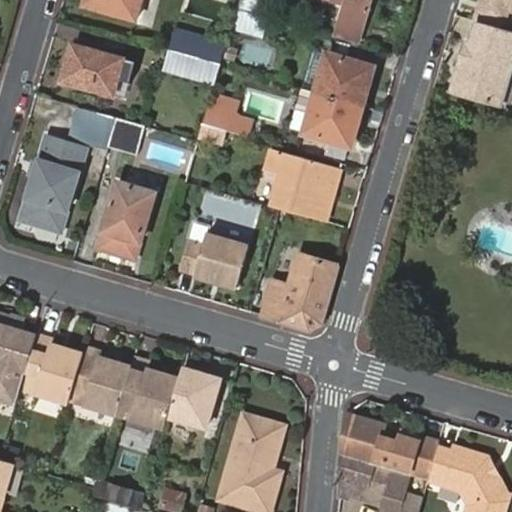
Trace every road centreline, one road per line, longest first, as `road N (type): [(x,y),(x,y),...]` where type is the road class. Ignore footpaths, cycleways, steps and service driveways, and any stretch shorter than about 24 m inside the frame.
road 1 (residential): [(331,361),(438,0)]
road 2 (residential): [(0,259),(331,361)]
road 3 (residential): [(331,361),(511,415)]
road 4 (residential): [(317,511),(331,361)]
road 5 (residential): [(39,0),(0,133)]
